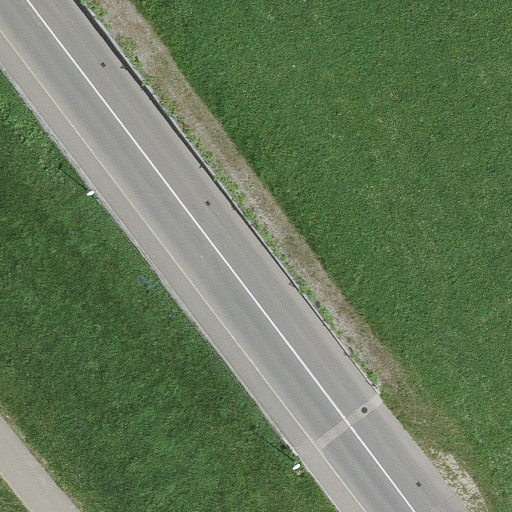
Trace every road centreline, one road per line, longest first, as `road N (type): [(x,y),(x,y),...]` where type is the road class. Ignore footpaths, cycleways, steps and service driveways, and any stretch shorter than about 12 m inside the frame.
road 1 (unclassified): [(15,0),(404,511)]
road 2 (unclassified): [(0,399),(104,511)]
